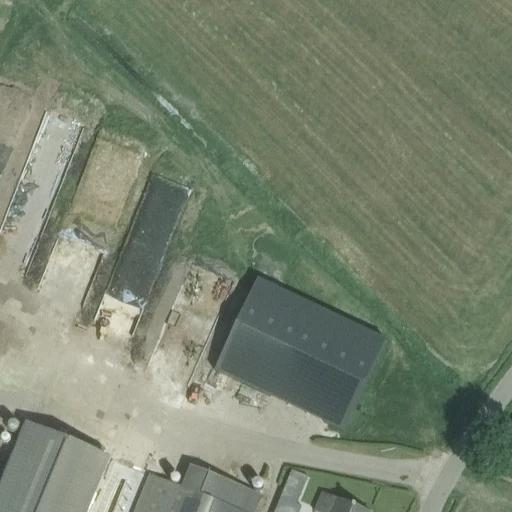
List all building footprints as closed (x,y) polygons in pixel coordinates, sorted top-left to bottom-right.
[(172,208),(172,215),(189,215),(190,188),(157,186),(156,207),(172,208)] [(16,217),(6,244),(40,257),(50,230),(16,217)] [(152,295),(163,265),(136,255),(141,240),(137,239),(121,283),(152,295)] [(257,280),(214,370),(325,423),(343,431),(385,342),(257,280)] [(103,511),(123,466),(25,425),(0,485),(0,511),(103,511)] [(253,511),(260,495),(189,467),(180,489),(146,475),(130,511),(253,511)] [(317,511),(366,511),(323,493),(315,511),(317,511)]
